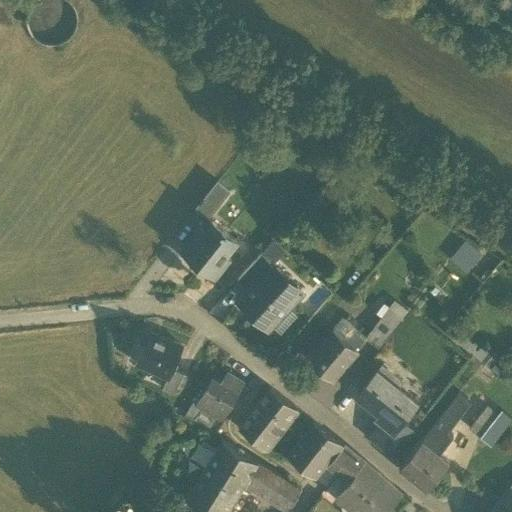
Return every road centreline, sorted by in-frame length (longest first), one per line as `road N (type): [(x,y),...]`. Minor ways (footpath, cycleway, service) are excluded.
road 1 (track): [(511,203),(190,0)]
road 2 (residential): [(268,372),(175,307),(0,320)]
road 3 (residential): [(439,511),(268,372)]
road 4 (unclassified): [(294,511),(312,483),(225,429),(268,372)]
